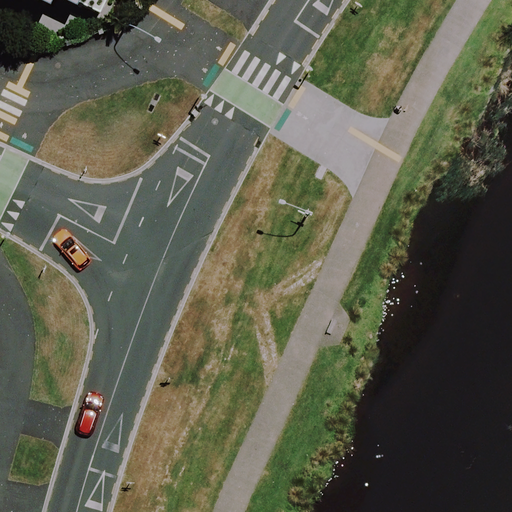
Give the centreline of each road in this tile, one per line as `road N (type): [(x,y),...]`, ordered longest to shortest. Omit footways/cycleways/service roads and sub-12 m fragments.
road 1 (unclassified): [(160,265),(208,156),(309,0)]
road 2 (unclassified): [(76,511),(160,265)]
road 3 (unclassified): [(160,265),(0,183)]
